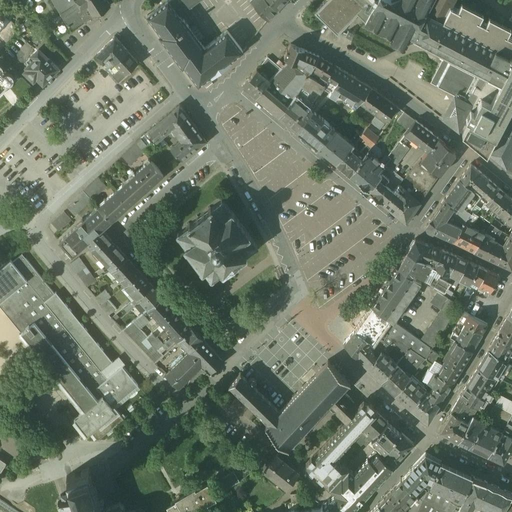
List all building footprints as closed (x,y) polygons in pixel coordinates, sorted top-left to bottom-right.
[(111,5),(107,0),(52,0),(72,30),(111,5)] [(168,0),(167,0),(154,10),(159,16),(152,22),(161,35),(160,36),(183,66),(184,65),(198,85),(211,75),(212,76),(220,70),(231,62),(230,60),(243,51),(227,30),(210,43),(208,41),(203,45),(183,19),(183,20),(179,15),(199,0),(168,0)] [(250,0),(268,20),(276,11),(267,0),(250,0)] [(286,0),(267,0),(276,11),(286,0)] [(324,0),(314,11),(337,33),(357,13),(361,16),(365,20),(375,0),(324,0)] [(431,0),(375,0),(365,20),(365,21),(392,35),(390,39),(404,47),(405,47),(411,35),(413,36),(425,11),(426,12),(431,0)] [(431,0),(426,12),(443,21),(451,6),(453,0),(431,0)] [(511,27),(490,16),(486,23),(480,20),(484,13),(462,2),(458,9),(451,6),(443,21),(511,54),(511,36),(508,34),(511,27)] [(511,16),(510,20),(511,20),(511,54),(443,21),(426,12),(425,11),(413,36),(412,37),(421,41),(446,55),(444,58),(430,84),(454,96),(467,103),(476,87),(491,86),(493,81),(500,85),(491,102),(481,98),(476,107),(474,111),(471,109),(466,118),(470,120),(462,133),(486,153),(487,152),(488,151),(489,150),(491,152),(496,143),(493,142),(494,141),(493,141),(508,112),(511,104),(511,16)] [(46,37),(37,47),(38,48),(39,48),(48,57),(57,48),(46,37)] [(128,51),(115,37),(96,56),(103,63),(109,57),(114,63),(128,51)] [(319,56),(291,44),(288,51),(287,51),(284,57),(285,57),(284,59),(289,61),(308,74),(311,69),(319,56)] [(48,57),(39,48),(38,48),(26,61),(29,64),(26,67),(27,68),(24,71),(33,80),(37,77),(43,84),(53,74),(58,68),(59,68),(48,57)] [(138,62),(128,51),(114,63),(119,68),(112,74),(118,81),(138,62)] [(334,65),(319,56),(311,69),(321,74),(317,80),(325,84),(330,76),(328,76),(334,65)] [(281,69),(277,72),(270,80),(256,96),(278,115),(298,91),(308,74),(289,61),(281,69)] [(371,87),(334,65),(328,76),(330,76),(325,84),(325,85),(324,86),(357,106),(360,102),(371,87)] [(257,69),(243,85),(256,96),(270,80),(257,69)] [(298,91),(278,115),(296,130),(312,110),(307,106),(310,102),(305,98),(310,90),(310,91),(312,87),(320,92),(324,86),(325,85),(325,84),(317,80),(308,74),(298,91)] [(476,87),(467,103),(476,107),(481,98),(491,102),(500,85),(493,81),(491,86),(476,87)] [(397,106),(371,87),(360,102),(376,115),(385,121),(397,106)] [(467,103),(454,96),(452,101),(442,118),(462,133),(470,120),(466,118),(471,109),(474,111),(476,107),(467,103)] [(179,104),(148,130),(153,135),(154,137),(157,140),(169,130),(187,114),(179,104)] [(335,129),(312,110),(296,130),(319,149),(329,137),(335,129)] [(415,120),(404,112),(397,121),(408,129),(415,120)] [(511,114),(508,112),(493,141),(494,141),(493,142),(496,143),(491,152),(489,150),(488,151),(487,152),(508,169),(508,171),(511,174),(511,114)] [(206,140),(187,114),(169,130),(173,135),(176,133),(181,140),(171,148),(182,159),(206,140)] [(385,121),(376,115),(371,122),(380,129),(385,121)] [(438,137),(415,120),(408,129),(404,134),(427,151),(429,149),(438,137)] [(378,137),(366,128),(364,131),(359,138),(366,144),(370,147),(378,137)] [(350,142),(335,129),(329,137),(319,149),(336,163),(347,151),(348,152),(350,149),(354,145),(350,142)] [(360,129),(350,142),(354,145),(359,138),(364,131),(360,129)] [(147,138),(144,134),(141,137),(150,148),(154,145),(149,140),(147,138)] [(150,148),(141,137),(135,141),(137,143),(144,151),(145,153),(150,148)] [(429,149),(448,162),(454,154),(453,149),(438,137),(429,149)] [(399,140),(387,156),(390,158),(384,165),(392,171),(398,164),(397,163),(408,148),(399,140)] [(137,143),(122,156),(130,165),(144,151),(137,143)] [(350,149),(348,152),(347,151),(336,163),(349,174),(368,150),(370,147),(366,144),(360,152),(360,153),(358,156),(350,149)] [(448,162),(429,149),(427,151),(421,159),(440,173),(448,162)] [(368,150),(349,174),(355,179),(369,191),(378,179),(381,174),(378,172),(382,167),(376,162),(378,159),(368,150)] [(421,159),(420,159),(405,177),(413,183),(414,188),(409,193),(420,202),(441,173),(440,173),(421,159)] [(151,160),(98,206),(111,221),(163,174),(151,160)] [(474,185),(483,174),(471,164),(460,179),(471,189),(474,185)] [(392,171),(384,165),(382,167),(378,172),(381,174),(378,179),(387,186),(389,184),(386,182),(393,173),(392,171)] [(483,174),(474,185),(489,198),(498,188),(483,174)] [(397,176),(388,187),(393,191),(399,184),(402,180),(397,176)] [(99,177),(84,190),(92,199),(106,186),(99,177)] [(387,186),(378,179),(369,191),(383,203),(393,191),(388,187),(387,186)] [(462,208),(466,210),(472,203),(465,196),(471,189),(460,179),(444,199),(455,206),(461,209),(462,208)] [(409,193),(399,184),(393,191),(383,203),(392,211),(392,212),(404,222),(405,222),(406,223),(420,202),(409,193)] [(486,202),(485,203),(497,213),(494,216),(503,224),(506,220),(511,211),(511,198),(498,188),(489,198),(486,202)] [(486,202),(471,189),(465,196),(472,203),(466,210),(470,213),(472,214),(473,212),(477,213),(485,203),(486,202)] [(91,199),(84,191),(75,199),(76,199),(67,207),(74,215),(91,199)] [(230,209),(224,201),(225,200),(224,199),(223,200),(222,200),(221,199),(220,200),(221,201),(213,207),(213,206),(211,208),(210,206),(208,207),(209,209),(190,224),(189,222),(187,223),(188,225),(186,226),(187,227),(179,232),(178,231),(177,232),(178,233),(177,234),(176,235),(177,236),(178,236),(185,245),(185,246),(183,247),(185,249),(186,247),(201,267),(199,268),(200,270),(202,268),(202,269),(203,268),(204,270),(210,277),(209,278),(210,280),(211,279),(212,279),(213,280),(214,279),(213,278),(221,272),(223,271),(224,273),(226,272),(225,270),(231,265),(232,266),(235,264),(238,262),(237,260),(244,255),(245,257),(247,256),(246,254),(247,253),(247,252),(255,246),(256,248),(257,247),(256,245),(257,245),(258,244),(257,243),(256,243),(249,236),(250,235),(248,234),(249,233),(250,232),(249,230),(247,232),(242,225),(244,224),(239,218),(238,219),(233,213),(234,211),(233,209),(232,211),(230,209)] [(434,214),(445,220),(455,206),(444,199),(434,214)] [(98,206),(60,241),(68,250),(72,255),(86,243),(102,229),(111,221),(98,206)] [(466,210),(462,208),(461,209),(455,218),(460,221),(464,223),(466,220),(470,213),(466,210)] [(71,219),(64,212),(50,224),(57,232),(71,219)] [(472,214),(470,213),(466,220),(473,224),(478,214),(477,213),(473,212),(472,214)] [(445,220),(434,214),(432,217),(426,225),(426,227),(427,229),(428,230),(453,242),(462,227),(457,225),(445,220)] [(473,224),(466,220),(464,223),(462,227),(453,242),(473,251),(484,233),(472,227),(473,224)] [(128,258),(102,229),(86,243),(111,270),(128,258)] [(494,237),(485,232),(484,233),(473,251),(496,261),(504,246),(493,240),(494,237)] [(511,268),(511,237),(510,236),(504,246),(496,261),(511,269),(511,268)] [(429,244),(415,239),(408,251),(425,260),(427,257),(430,259),(431,257),(437,260),(439,257),(442,249),(429,244)] [(439,275),(450,252),(442,249),(439,257),(437,260),(437,261),(436,261),(434,266),(440,270),(438,274),(439,275)] [(425,260),(408,251),(398,267),(411,276),(414,271),(423,277),(423,278),(444,291),(446,288),(451,281),(449,280),(439,275),(438,274),(440,270),(434,266),(430,264),(430,263),(425,260)] [(450,252),(439,275),(449,280),(451,274),(449,273),(457,256),(450,252)] [(119,369),(56,292),(54,293),(22,254),(13,262),(11,260),(0,268),(0,306),(5,312),(84,410),(102,395),(112,407),(138,385),(122,367),(119,369)] [(467,261),(457,256),(449,273),(451,274),(449,280),(451,281),(446,288),(453,292),(456,285),(453,283),(456,277),(455,276),(457,272),(461,274),(467,261)] [(96,281),(79,258),(70,264),(87,287),(96,281)] [(128,258),(111,270),(125,285),(141,273),(128,258)] [(478,266),(467,261),(461,274),(459,280),(468,284),(472,278),(479,266),(478,265),(478,266)] [(487,270),(479,266),(472,278),(480,282),(487,270)] [(385,286),(407,301),(421,282),(411,276),(398,267),(385,286)] [(498,275),(487,270),(480,282),(478,286),(485,289),(484,293),(488,295),(498,275)] [(125,285),(125,286),(136,298),(152,285),(149,281),(141,273),(125,285)] [(136,298),(132,301),(143,314),(144,313),(163,297),(156,289),(156,288),(152,285),(136,298)] [(407,301),(385,286),(372,305),(389,318),(394,321),(407,301)] [(105,289),(95,296),(101,304),(108,299),(111,297),(105,289)] [(448,298),(438,292),(431,302),(441,309),(446,300),(448,298)] [(469,300),(462,296),(460,301),(462,302),(466,305),(469,300)] [(166,329),(157,337),(152,332),(148,336),(147,337),(155,348),(156,348),(185,321),(163,297),(148,309),(162,325),(161,326),(164,329),(165,328),(166,329)] [(116,308),(108,299),(101,304),(100,305),(109,315),(116,308)] [(446,300),(441,309),(441,310),(447,313),(453,304),(446,300)] [(389,318),(372,305),(363,317),(381,329),(389,318)] [(441,310),(427,330),(438,338),(451,315),(447,313),(441,310)] [(487,324),(464,311),(462,314),(466,317),(463,322),(466,323),(482,333),(487,324)] [(143,314),(136,319),(142,327),(150,320),(144,313),(143,314)] [(511,319),(507,316),(488,350),(506,361),(511,354),(511,352),(511,319)] [(363,317),(354,329),(369,340),(370,341),(372,342),(376,345),(376,346),(381,350),(387,355),(393,347),(383,340),(388,333),(363,317)] [(394,321),(389,318),(381,329),(388,333),(398,340),(410,347),(411,348),(425,358),(431,349),(432,348),(421,340),(394,321)] [(155,348),(147,337),(148,336),(140,329),(142,327),(136,319),(122,330),(147,356),(154,363),(163,354),(161,352),(156,348),(155,348)] [(185,321),(156,348),(161,352),(175,339),(177,342),(191,328),(185,321)] [(482,333),(466,323),(459,335),(453,331),(450,337),(455,340),(472,350),(482,333)] [(191,328),(177,342),(188,353),(202,339),(191,328)] [(355,355),(369,340),(354,329),(343,343),(355,355)] [(438,338),(427,330),(421,340),(432,348),(438,338)] [(398,340),(388,333),(383,340),(393,347),(394,346),(398,340)] [(223,359),(202,339),(188,353),(166,375),(178,387),(202,364),(210,372),(223,359)] [(369,340),(355,355),(367,366),(381,350),(376,346),(372,350),(370,348),(371,347),(367,344),(370,341),(369,340)] [(410,347),(398,340),(394,346),(404,354),(410,347)] [(445,356),(462,366),(472,350),(455,340),(445,356)] [(411,348),(410,347),(404,354),(396,363),(410,376),(411,374),(425,358),(411,348)] [(439,354),(431,349),(425,358),(433,363),(435,359),(439,354)] [(387,355),(381,350),(367,366),(381,380),(396,363),(387,355)] [(506,361),(488,350),(477,367),(495,377),(496,378),(496,377),(501,380),(502,378),(498,375),(506,361)] [(462,366),(445,356),(443,359),(445,360),(443,364),(435,359),(433,363),(429,368),(452,382),(462,366)] [(350,381),(328,360),(322,367),(313,375),(302,387),(279,411),(253,385),(254,384),(255,384),(255,383),(256,383),(256,382),(256,381),(256,380),(256,379),(255,379),(255,378),(254,378),(253,378),(253,377),(252,378),(251,378),(250,378),(250,379),(249,379),(249,380),(249,381),(248,381),(240,373),(229,385),(268,423),(265,425),(288,447),(298,437),(343,389),(350,381)] [(410,376),(396,363),(381,380),(395,393),(410,376)] [(495,377),(477,367),(466,385),(487,399),(492,392),(493,390),(490,388),(489,390),(487,389),(495,377)] [(429,368),(422,379),(434,385),(446,392),(452,382),(429,368)] [(424,386),(411,374),(410,376),(395,393),(410,406),(419,395),(423,390),(424,389),(423,387),(424,386)] [(419,395),(437,407),(446,392),(434,385),(428,394),(423,390),(419,395)] [(487,399),(466,385),(460,395),(476,407),(477,408),(480,404),(483,406),(487,399)] [(511,413),(511,400),(500,394),(494,404),(505,410),(511,413)] [(102,395),(84,410),(74,419),(87,435),(91,431),(116,412),(115,411),(112,407),(102,395)] [(437,407),(419,395),(410,406),(428,421),(437,407)] [(476,407),(460,395),(451,410),(461,416),(462,412),(468,415),(466,418),(469,419),(472,414),(476,407)] [(366,400),(306,463),(328,484),(329,485),(341,472),(342,473),(349,466),(347,464),(336,453),(353,435),(354,435),(377,411),(366,400)] [(505,410),(494,404),(489,412),(500,418),(505,410)] [(116,412),(91,431),(98,439),(123,418),(117,410),(115,411),(116,412)] [(445,419),(454,425),(458,418),(461,416),(451,410),(445,419)] [(511,413),(505,410),(500,418),(507,422),(511,413)] [(377,411),(354,435),(361,441),(363,439),(366,441),(366,442),(388,421),(377,411)] [(483,421),(472,414),(469,419),(467,423),(456,439),(457,440),(467,444),(483,421)] [(454,425),(453,428),(452,427),(448,434),(456,439),(467,423),(458,418),(454,425)] [(454,425),(445,419),(439,429),(448,434),(452,427),(453,428),(454,425)] [(388,421),(366,442),(368,443),(375,449),(378,451),(380,453),(381,453),(386,447),(401,431),(388,421)] [(494,426),(483,421),(467,444),(488,454),(503,428),(495,424),(494,426)] [(511,445),(511,426),(506,424),(503,428),(488,454),(503,461),(511,445)] [(401,431),(386,447),(391,452),(387,456),(385,458),(392,464),(414,442),(401,431)] [(368,443),(347,464),(349,466),(354,471),(375,449),(368,443)] [(391,452),(386,447),(381,453),(382,452),(387,456),(391,452)] [(354,471),(349,466),(342,473),(341,472),(329,485),(335,491),(323,503),(335,511),(347,511),(350,509),(351,509),(352,508),(357,502),(358,502),(359,501),(358,500),(359,499),(360,499),(362,497),(362,496),(363,495),(364,495),(365,494),(370,488),(371,488),(372,487),(377,481),(378,481),(379,480),(379,479),(384,473),(385,474),(386,472),(392,466),(392,464),(385,458),(380,453),(378,451),(375,449),(354,471)] [(298,471),(275,453),(269,461),(263,469),(287,487),(298,471)] [(413,465),(431,479),(440,460),(425,453),(413,465)] [(269,461),(262,456),(253,469),(259,474),(263,469),(269,461)] [(431,479),(429,483),(462,498),(473,475),(440,460),(431,479)] [(431,479),(413,465),(401,477),(414,490),(422,482),(427,487),(429,483),(431,479)] [(78,471),(66,475),(74,496),(60,501),(58,500),(57,502),(59,503),(62,511),(60,511),(139,511),(138,511),(137,511),(134,510),(125,510),(124,511),(125,508),(123,505),(120,503),(120,501),(103,508),(100,500),(104,499),(103,497),(100,498),(89,467),(78,471)] [(233,469),(220,476),(227,487),(239,479),(233,469)] [(462,498),(460,502),(460,505),(456,511),(452,511),(450,510),(449,511),(466,511),(476,499),(478,496),(486,481),(486,480),(473,475),(462,498)] [(414,490),(401,477),(378,501),(389,511),(396,511),(406,503),(416,492),(414,490)] [(500,511),(511,494),(511,492),(486,481),(478,496),(482,498),(477,507),(477,508),(477,510),(481,511),(483,511),(484,510),(485,509),(486,506),(495,511),(498,511),(500,511)] [(207,482),(195,488),(194,487),(175,498),(176,500),(166,506),(169,511),(194,511),(205,506),(204,504),(216,497),(207,482)] [(422,482),(414,490),(416,492),(422,498),(427,487),(422,482)] [(462,498),(429,483),(422,498),(415,511),(449,511),(450,510),(452,511),(456,511),(460,505),(460,502),(462,498)] [(328,484),(315,498),(322,503),(323,503),(335,491),(329,485),(328,484)] [(298,490),(290,490),(290,498),(298,498),(298,490)] [(416,492),(406,503),(408,506),(406,508),(410,511),(415,511),(422,498),(416,492)] [(511,511),(511,494),(500,511),(511,511)] [(389,511),(378,501),(366,511),(389,511)] [(335,511),(323,503),(322,503),(322,504),(320,507),(311,508),(311,511),(335,511)]
